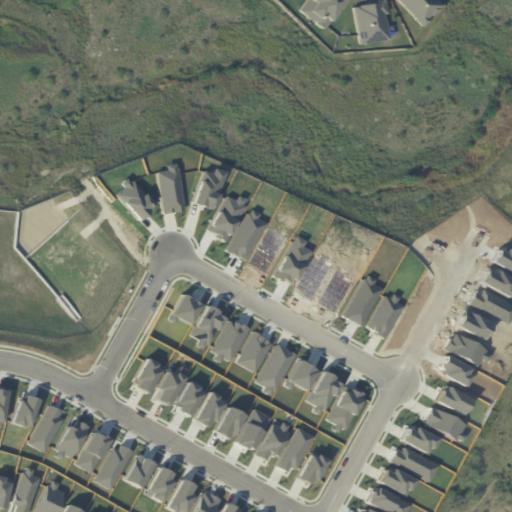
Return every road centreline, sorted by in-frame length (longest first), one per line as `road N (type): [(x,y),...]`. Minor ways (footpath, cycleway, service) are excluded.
road 1 (residential): [(0,360),(44,368),(307,511)]
road 2 (residential): [(405,377),(177,251)]
road 3 (residential): [(177,251),(100,397)]
road 4 (residential): [(329,511),(405,377)]
